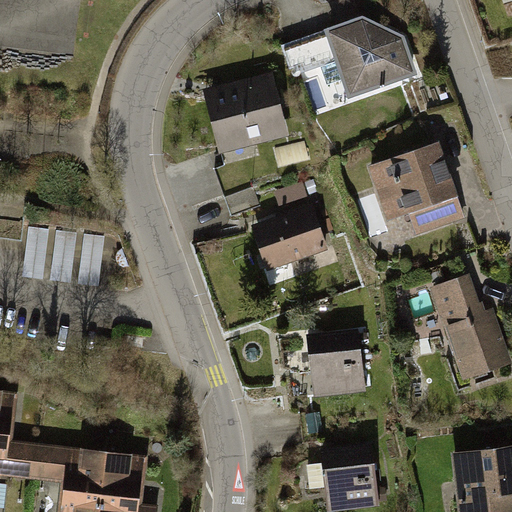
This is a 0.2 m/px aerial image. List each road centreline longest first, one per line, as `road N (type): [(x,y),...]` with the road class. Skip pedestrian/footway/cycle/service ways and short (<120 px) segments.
road 1 (residential): [(216,0),(175,31),(146,76),(134,131),(141,185),(217,375),(229,435),(229,511)]
road 2 (residential): [(442,0),(511,202)]
